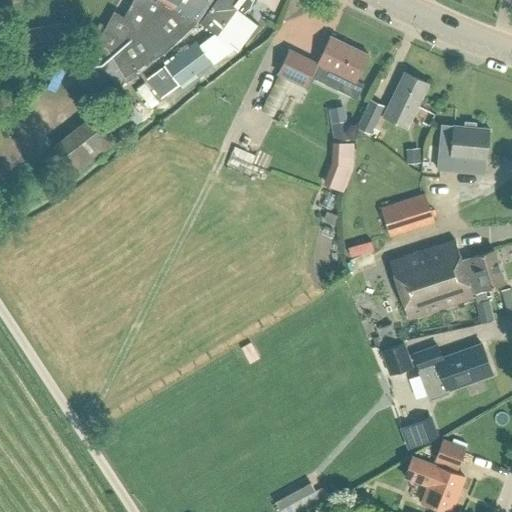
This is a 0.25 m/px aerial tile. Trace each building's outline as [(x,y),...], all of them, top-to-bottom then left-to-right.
[(127,79),(137,73),(134,68),(166,49),(196,20),(209,0),(131,0),(123,14),(114,9),(91,50),(102,55),(91,78),(101,94),(126,78),(127,79)] [(203,24),(216,33),(236,6),(244,12),(254,0),(213,0),(196,24),(200,28),(203,24)] [(62,21),(8,30),(11,52),(65,44),(62,21)] [(337,88),(351,95),(356,97),(363,83),(355,79),(368,53),(330,35),(317,62),(289,47),(281,63),(276,73),(308,89),(314,77),(335,87),(337,88)] [(197,39),(165,64),(179,83),(211,59),(197,39)] [(79,53),(63,70),(78,84),(94,68),(79,53)] [(384,115),(407,126),(428,83),(405,71),(384,115)] [(381,131),(374,127),(383,104),(370,98),(356,126),(366,131),(363,136),(376,142),(381,131)] [(349,139),(345,105),(328,108),(333,141),(349,139)] [(97,116),(56,149),(74,172),(115,139),(97,116)] [(441,124),(437,168),(483,173),(485,159),(486,159),(489,128),(452,125),(441,124)] [(250,139),(244,153),(266,161),(271,148),(250,139)] [(332,143),(331,161),(322,184),(341,191),(351,169),(352,144),(332,143)] [(382,207),(392,235),(433,221),(424,193),(382,207)] [(455,239),(389,260),(408,318),(474,296),(472,292),(504,281),(493,248),(461,259),(455,239)] [(368,264),(387,257),(383,248),(364,255),(368,264)] [(490,299),(474,303),(479,321),(498,317),(496,306),(491,307),(490,299)] [(370,347),(396,338),(392,324),(364,332),(370,347)] [(267,336),(256,343),(264,355),(274,349),(267,336)] [(413,366),(404,340),(379,348),(389,374),(413,366)] [(448,393),(446,389),(492,373),(481,342),(442,356),(437,344),(414,353),(420,370),(418,371),(428,400),(448,393)] [(439,438),(431,416),(399,427),(407,449),(439,438)] [(435,458),(458,466),(465,447),(442,439),(435,458)] [(450,511),(465,475),(435,464),(412,455),(404,475),(428,484),(422,501),(450,511)] [(309,481),(275,501),(281,511),(306,511),(322,504),(309,481)]
